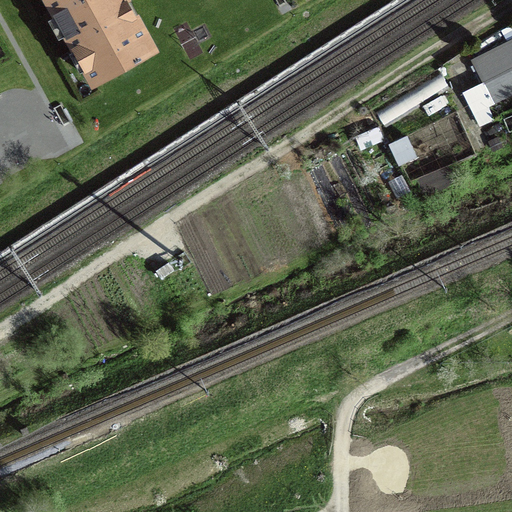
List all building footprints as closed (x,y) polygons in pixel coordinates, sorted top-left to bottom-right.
[(164,56),(132,0),(45,0),(98,93),(164,56)] [(511,96),(511,35),(504,39),(506,43),(470,61),(482,86),(463,95),(479,128),(495,121),(489,108),(511,96)] [(449,87),(441,74),(376,114),(384,126),(449,87)] [(361,152),(384,142),(378,128),(354,138),(361,152)] [(493,153),(503,148),(498,138),(488,143),(493,153)] [(389,147),(398,169),(417,161),(408,139),(389,147)] [(423,199),(456,185),(448,168),(416,182),(423,199)] [(175,274),(169,265),(155,273),(156,274),(154,276),(156,280),(158,278),(161,283),(175,274)]
